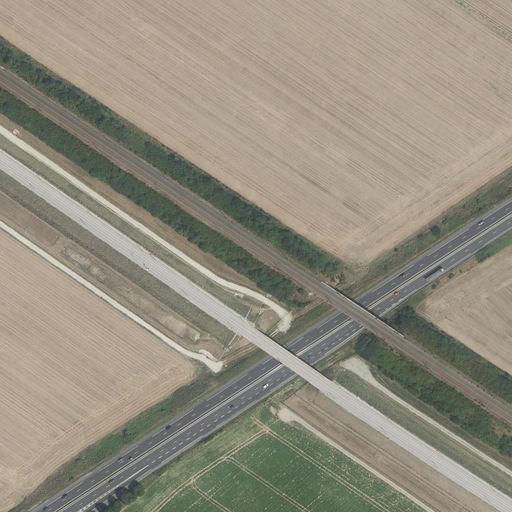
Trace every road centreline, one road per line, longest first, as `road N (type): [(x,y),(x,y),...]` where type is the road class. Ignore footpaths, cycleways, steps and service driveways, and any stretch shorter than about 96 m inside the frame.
road 1 (trunk): [(511,204),(47,511)]
road 2 (trunk): [(148,461),(511,221)]
road 3 (track): [(352,278),(215,367),(0,223)]
road 4 (track): [(0,128),(289,322)]
road 5 (track): [(511,470),(356,365)]
road 6 (track): [(434,511),(284,413)]
